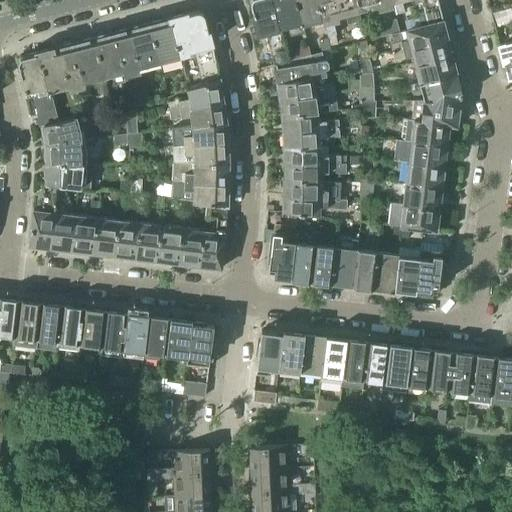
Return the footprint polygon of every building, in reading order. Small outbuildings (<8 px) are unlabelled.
[(284,39),(282,35),(273,0),(249,0),(259,36),(267,35),(272,55),(271,56),(274,64),(289,60),(287,51),(284,39)] [(304,29),(302,22),(295,0),(273,0),(282,35),(304,29)] [(327,36),(328,36),(320,1),(321,0),(295,0),(302,22),(322,17),(327,36)] [(360,20),(357,8),(354,0),(321,0),(320,1),(328,36),(330,42),(332,49),(339,48),(336,34),(333,24),(338,22),(335,14),(344,12),(347,24),(360,20)] [(378,8),(392,4),(390,0),(354,0),(357,8),(377,3),(378,8)] [(390,0),(392,4),(394,13),(403,11),(400,0),(390,0)] [(413,0),(418,18),(421,26),(443,21),(439,6),(437,0),(413,0)] [(511,0),(486,0),(489,9),(511,2),(511,0)] [(511,20),(511,7),(490,13),(493,25),(511,20)] [(202,83),(219,79),(213,51),(211,42),(202,9),(185,13),(190,34),(177,37),(181,55),(190,53),(190,51),(194,50),(197,63),(196,63),(202,83)] [(190,34),(185,13),(149,23),(158,60),(160,64),(182,59),(181,55),(177,37),(190,34)] [(405,21),(407,30),(421,26),(418,18),(405,21)] [(390,43),(392,51),(447,37),(443,21),(421,26),(407,30),(399,32),(391,34),(393,42),(390,43)] [(388,24),(391,34),(399,32),(396,22),(388,24)] [(158,60),(149,23),(128,28),(133,49),(119,52),(124,69),(125,74),(139,70),(138,65),(158,60)] [(133,49),(128,28),(93,38),(103,74),(124,69),(119,52),(133,49)] [(411,55),(413,62),(451,53),(447,37),(392,51),(394,60),(411,55)] [(93,38),(60,46),(65,67),(78,64),(82,80),(103,74),(93,38)] [(358,59),(363,57),(367,57),(365,40),(357,42),(358,47),(358,59)] [(511,76),(511,41),(511,42),(498,45),(507,78),(511,76)] [(332,52),(332,49),(330,42),(321,44),(323,55),(332,52)] [(345,64),(358,61),(358,59),(358,47),(354,48),(354,44),(342,47),(345,64)] [(308,45),(289,50),(287,51),(289,60),(297,58),(310,55),(308,45)] [(65,67),(60,46),(38,52),(48,89),(49,88),(69,83),(70,88),(83,84),(82,80),(78,64),(65,67)] [(39,125),(42,125),(58,120),(55,110),(49,88),(48,89),(38,52),(16,57),(26,95),(34,93),(39,125)] [(413,62),(418,82),(456,73),(451,53),(413,62)] [(297,58),(289,60),(274,64),(276,82),(325,75),(325,71),(328,68),(327,63),(316,54),(297,58)] [(364,74),(372,72),(368,57),(359,60),(362,74),(364,74)] [(418,82),(423,99),(460,102),(460,96),(462,94),(456,73),(418,82)] [(371,87),(370,87),(369,74),(366,74),(364,74),(362,74),(359,74),(360,81),(359,89),(371,87)] [(327,84),(325,75),(276,82),(279,99),(335,93),(333,83),(327,84)] [(169,111),(222,101),(219,79),(202,83),(185,87),(188,98),(167,102),(169,111)] [(132,101),(135,101),(149,98),(146,86),(130,91),(132,101)] [(371,87),(359,89),(359,90),(359,98),(359,101),(371,101),(374,101),(374,87),(371,87)] [(336,100),(335,93),(279,99),(281,115),(319,112),(317,102),(336,100)] [(412,118),(412,120),(448,124),(456,125),(460,102),(423,99),(423,100),(414,99),(412,118)] [(88,102),(91,112),(98,110),(96,100),(88,102)] [(371,101),(359,101),(359,117),(375,117),(375,100),(374,101),(371,101)] [(127,119),(137,118),(137,116),(136,116),(135,101),(132,101),(126,103),(127,119)] [(192,125),(225,119),(222,101),(169,111),(171,119),(191,115),(192,123),(192,125)] [(112,122),(127,121),(127,119),(126,103),(111,106),(112,122)] [(319,120),(319,112),(281,115),(282,131),(339,129),(338,119),(319,120)] [(44,138),(45,145),(85,139),(84,131),(83,128),(79,129),(76,116),(58,120),(42,125),(42,127),(40,129),(41,137),(44,138)] [(127,121),(127,133),(138,133),(137,118),(127,119),(127,121)] [(350,119),(350,128),(358,128),(358,118),(350,119)] [(448,124),(412,120),(402,118),(399,140),(404,140),(446,145),(448,124)] [(173,146),(226,141),(225,121),(225,119),(192,125),(192,123),(172,126),(173,146)] [(359,135),(369,135),(370,125),(360,125),(359,135)] [(350,128),(351,140),(351,145),(359,145),(358,131),(358,128),(350,128)] [(339,136),(339,129),(282,131),(283,146),(321,146),(320,137),(339,136)] [(128,143),(128,148),(143,147),(142,132),(138,133),(127,133),(128,143)] [(114,144),(128,143),(127,133),(113,135),(114,144)] [(46,162),(47,164),(86,163),(86,150),(86,147),(95,146),(94,138),(85,139),(45,145),(46,152),(43,153),(43,160),(46,162)] [(396,161),(407,162),(443,166),(446,145),(404,140),(403,151),(397,151),(396,161)] [(194,163),(227,162),(226,141),(173,146),(174,154),(174,163),(194,163)] [(328,145),(321,146),(283,146),(283,162),(340,163),(340,155),(328,155),(328,145)] [(359,163),(359,157),(359,152),(349,152),(349,163),(359,163)] [(359,179),(360,179),(368,179),(367,158),(359,157),(359,163),(359,179)] [(174,180),(227,183),(227,162),(194,163),(174,163),(173,171),(173,180),(174,180)] [(346,163),(340,163),(283,162),(283,179),(321,181),(321,172),(346,172),(346,163)] [(407,162),(405,183),(441,187),(443,166),(407,162)] [(46,181),(46,183),(56,184),(65,185),(80,187),(82,174),(87,174),(96,174),(96,163),(86,163),(47,164),(46,168),(46,171),(43,172),(43,179),(46,181)] [(129,164),(130,177),(131,179),(141,178),(140,163),(129,164)] [(321,189),(321,181),(283,179),(283,196),(346,200),(359,201),(359,199),(359,192),(321,189)] [(373,179),(368,179),(360,179),(359,192),(359,199),(372,200),(373,179)] [(172,198),(177,198),(186,199),(194,201),(207,202),(226,204),(227,183),(174,180),(173,180),(172,198)] [(119,190),(129,191),(129,182),(120,181),(119,190)] [(29,246),(49,248),(53,212),(54,212),(55,202),(54,202),(55,197),(56,184),(46,183),(43,183),(42,201),(41,210),(33,209),(29,246)] [(405,183),(402,204),(438,208),(441,187),(405,183)] [(56,184),(55,197),(64,198),(65,185),(56,184)] [(142,205),(151,207),(153,195),(143,194),(142,205)] [(346,209),(346,200),(283,196),(282,211),(284,211),(297,213),(306,214),(319,216),(319,207),(346,209)] [(194,201),(186,199),(184,210),(193,211),(194,201)] [(204,230),(200,266),(220,269),(225,230),(226,220),(226,204),(207,202),(205,217),(217,219),(215,231),(204,230)] [(90,203),(89,213),(97,214),(98,204),(90,203)] [(438,208),(402,204),(400,225),(402,226),(409,227),(422,228),(436,230),(438,208)] [(297,213),(284,211),(283,220),(296,222),(297,213)] [(49,248),(70,251),(74,214),(54,212),(53,212),(49,248)] [(297,213),(296,222),(295,226),(304,227),(306,214),(297,213)] [(70,251),(92,253),(96,217),(74,214),(70,251)] [(92,253),(113,256),(117,219),(96,217),(92,253)] [(113,256),(135,259),(140,222),(117,219),(113,256)] [(359,220),(353,219),(352,219),(351,228),(358,229),(359,220)] [(135,259),(157,261),(159,240),(161,225),(140,222),(135,259)] [(159,261),(178,264),(182,228),(174,226),(161,225),(159,240),(157,261),(159,261)] [(399,240),(400,237),(402,226),(400,225),(395,225),(392,238),(399,240)] [(315,238),(318,239),(322,239),(324,227),(320,227),(319,227),(316,226),(315,238)] [(409,227),(402,226),(400,237),(408,238),(409,227)] [(178,264),(200,266),(204,230),(182,228),(178,264)] [(275,275),(290,277),(293,242),(294,234),(272,232),(271,240),(268,266),(276,267),(275,275)] [(290,277),(311,279),(315,245),(293,242),(290,277)] [(311,279),(333,282),(336,247),(315,245),(311,279)] [(394,289),(415,292),(419,257),(420,250),(420,248),(399,246),(398,255),(394,289)] [(333,282),(352,284),(356,250),(336,247),(333,282)] [(442,247),(442,252),(440,262),(448,263),(450,248),(442,247)] [(352,284),(373,287),(378,252),(356,250),(352,284)] [(419,257),(415,292),(429,293),(430,286),(437,287),(440,262),(442,252),(430,251),(420,250),(419,257)] [(373,287),(394,289),(398,255),(378,252),(373,287)] [(18,301),(0,298),(0,333),(15,335),(18,301)] [(35,345),(36,337),(40,303),(18,301),(15,335),(13,346),(35,348),(35,345)] [(62,306),(40,303),(36,337),(35,345),(57,348),(62,306)] [(83,309),(62,306),(57,348),(78,350),(79,342),(83,309)] [(105,311),(83,309),(79,342),(101,345),(105,311)] [(126,314),(105,311),(101,345),(122,348),(126,314)] [(126,314),(122,348),(121,355),(143,357),(144,350),(148,316),(126,314)] [(148,316),(144,350),(143,357),(158,359),(159,352),(164,353),(168,319),(159,318),(148,316)] [(191,321),(168,319),(164,353),(187,355),(191,321)] [(191,321),(187,355),(186,364),(208,366),(212,332),(205,331),(206,323),(191,321)] [(271,367),(278,368),(282,332),(261,330),(256,374),(270,375),(271,367)] [(278,368),(299,371),(303,335),(282,332),(278,368)] [(299,371),(320,373),(324,337),(303,335),(299,371)] [(320,373),(341,376),(346,340),(324,337),(320,373)] [(362,378),(363,379),(368,342),(346,340),(341,376),(342,376),(341,386),(361,388),(362,378)] [(363,379),(384,381),(389,345),(368,342),(363,379)] [(384,381),(405,384),(410,347),(389,345),(384,381)] [(405,384),(427,386),(431,350),(410,347),(405,384)] [(427,386),(448,389),(452,352),(431,350),(427,386)] [(448,389),(469,391),(474,355),(452,352),(448,389)] [(490,403),(491,394),(495,357),(474,355),(469,391),(468,400),(490,403)] [(511,359),(495,357),(491,394),(490,403),(511,405),(511,398),(511,359)] [(0,370),(9,371),(11,371),(11,365),(11,364),(1,363),(0,370)] [(76,364),(76,369),(75,380),(84,381),(86,365),(76,364)] [(32,374),(40,376),(41,367),(33,366),(32,374)] [(66,379),(75,380),(76,369),(67,368),(66,379)] [(0,384),(7,385),(9,371),(0,370),(0,384)] [(118,385),(119,377),(107,375),(106,384),(118,385)] [(119,377),(118,385),(131,387),(132,378),(119,377)] [(147,389),(159,390),(159,389),(160,381),(148,380),(147,389)] [(159,389),(159,390),(160,391),(160,390),(170,391),(171,383),(160,381),(159,389)] [(184,381),(182,393),(203,396),(205,383),(184,381)] [(255,381),(252,401),(274,404),(276,384),(255,381)] [(283,404),(295,406),(296,397),(284,396),(283,404)] [(296,397),(295,406),(307,407),(309,399),(296,397)] [(316,409),(337,411),(338,402),(317,400),(316,409)] [(338,402),(337,411),(351,413),(352,404),(338,402)] [(371,406),(360,405),(359,414),(370,415),(371,406)] [(401,418),(403,406),(395,405),(393,417),(401,418)] [(403,406),(401,418),(401,419),(410,420),(411,412),(407,407),(403,406)] [(437,423),(444,425),(445,416),(446,411),(439,410),(438,414),(437,423)] [(467,418),(466,427),(474,428),(476,415),(467,414),(467,418)] [(444,425),(466,427),(467,418),(445,416),(444,425)] [(487,430),(493,431),(495,419),(488,419),(488,422),(487,430)] [(312,443),(299,444),(300,453),(313,453),(312,443)] [(249,456),(250,469),(287,467),(286,445),(249,446),(249,456)] [(146,469),(146,474),(159,474),(210,470),(209,448),(172,450),(172,468),(146,469)] [(250,482),(251,491),(314,487),(314,483),(288,484),(287,467),(250,469),(250,482)] [(173,478),(174,495),(211,492),(210,470),(159,474),(146,474),(146,479),(173,478)] [(251,499),(251,511),(279,511),(289,511),(288,494),(315,492),(314,487),(251,491),(251,499)] [(157,511),(211,511),(211,492),(174,495),(174,511),(157,511)] [(358,495),(359,505),(373,505),(373,494),(358,495)]
